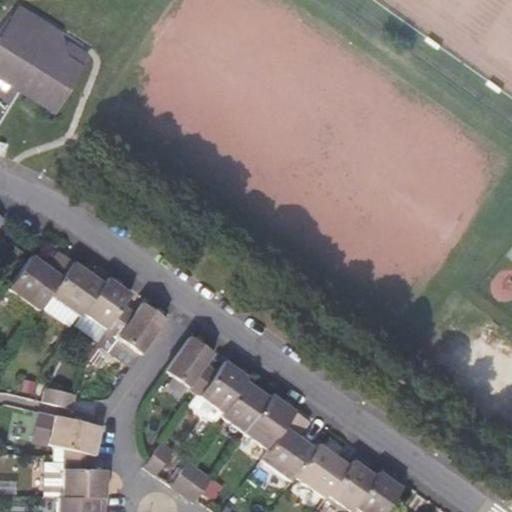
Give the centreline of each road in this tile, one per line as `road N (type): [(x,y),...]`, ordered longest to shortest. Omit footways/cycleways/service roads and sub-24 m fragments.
road 1 (residential): [(187,307),(479,511)]
road 2 (residential): [(0,181),(187,307)]
road 3 (residential): [(187,307),(119,413),(119,467),(139,497)]
